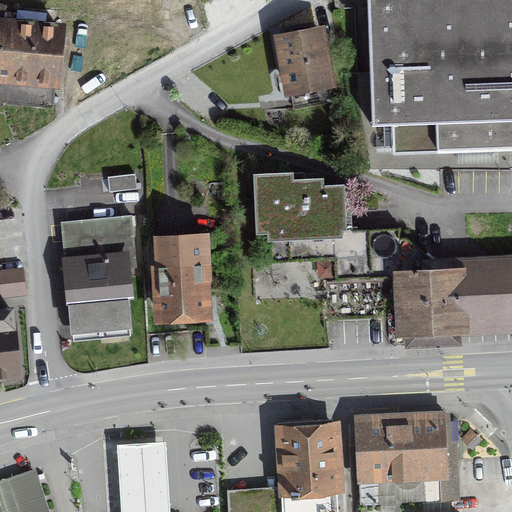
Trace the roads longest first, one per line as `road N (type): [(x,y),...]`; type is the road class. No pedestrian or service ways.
road 1 (residential): [(54,409),(32,192),(42,150),(131,87),(293,0)]
road 2 (primary): [(511,369),(199,387),(54,409)]
